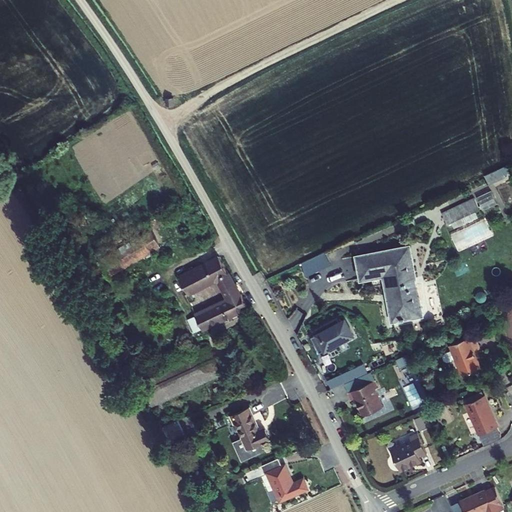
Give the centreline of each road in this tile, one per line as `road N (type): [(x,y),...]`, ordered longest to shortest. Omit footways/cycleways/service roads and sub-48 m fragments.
road 1 (residential): [(80,0),(195,183),(371,508)]
road 2 (track): [(161,125),(398,0)]
road 3 (residential): [(371,508),(511,444)]
